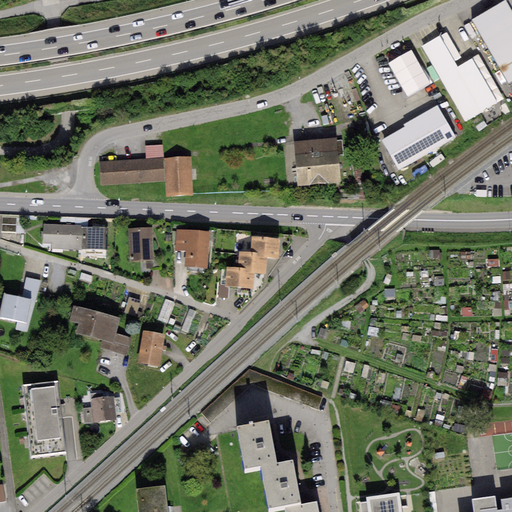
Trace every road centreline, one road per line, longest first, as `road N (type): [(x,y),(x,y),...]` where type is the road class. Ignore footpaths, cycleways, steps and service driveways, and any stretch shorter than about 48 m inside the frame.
road 1 (unclassified): [(465,0),(265,103),(104,137),(89,149),(83,207)]
road 2 (track): [(350,511),(335,407),(270,370),(278,350),(363,290),(372,271),(344,237),(323,234)]
road 3 (motorway): [(0,86),(180,53),(361,0)]
road 4 (residential): [(34,511),(241,319)]
road 5 (motorway): [(263,0),(0,55)]
road 6 (residential): [(0,243),(241,319)]
road 7 (unclassified): [(0,15),(52,6),(66,108),(66,130),(52,147),(0,150)]
road 8 (primary): [(326,216),(83,207)]
road 9 (track): [(511,399),(472,400),(301,334)]
road 10 (primary): [(511,219),(326,216)]
road 11 (residential): [(241,319),(319,239),(326,216)]
